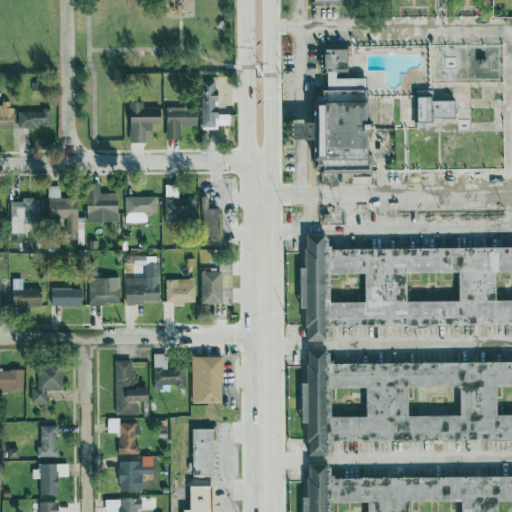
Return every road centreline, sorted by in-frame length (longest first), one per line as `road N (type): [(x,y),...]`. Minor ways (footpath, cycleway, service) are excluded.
road 1 (primary): [(260,0),(264,511)]
road 2 (residential): [(263,336),(0,337)]
road 3 (residential): [(261,160),(0,162)]
road 4 (residential): [(85,337),(86,511)]
